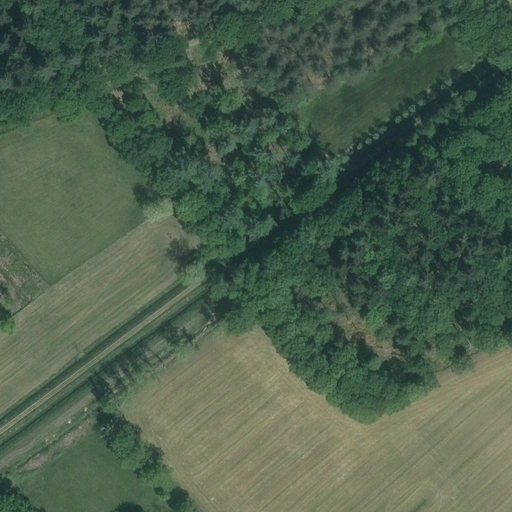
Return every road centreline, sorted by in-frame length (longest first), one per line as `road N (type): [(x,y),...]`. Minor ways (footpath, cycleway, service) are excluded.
road 1 (track): [(511,51),(0,431)]
road 2 (track): [(0,119),(296,0)]
